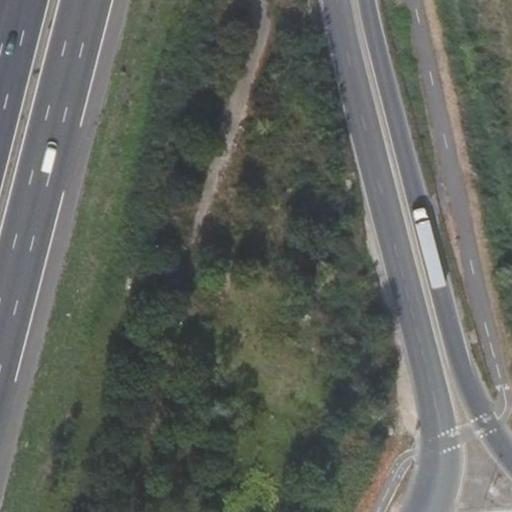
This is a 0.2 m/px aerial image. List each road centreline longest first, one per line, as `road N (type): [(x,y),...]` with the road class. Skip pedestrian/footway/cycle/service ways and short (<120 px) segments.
road 1 (secondary): [(337,0),(440,445),(428,511)]
road 2 (secondary): [(511,465),(482,424),(454,348),(367,0)]
road 3 (motorway): [(0,347),(88,0)]
